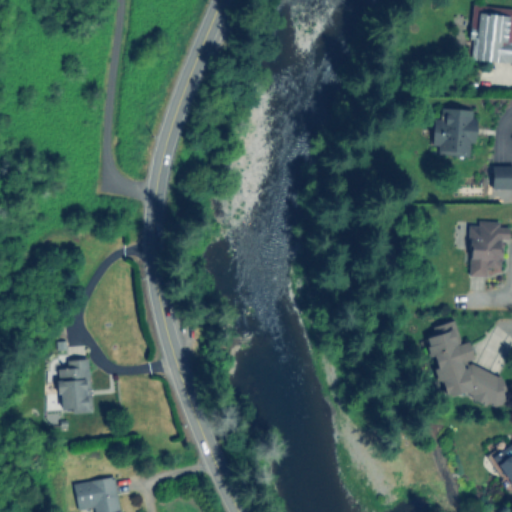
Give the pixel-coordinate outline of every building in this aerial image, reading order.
[(511,62),(511,40),(508,40),(509,34),(511,35),(511,31),(511,7),(471,4),(466,58),(511,62)] [(471,109),(438,107),(438,119),(431,118),(429,145),(437,145),(436,152),(467,154),(468,141),(473,142),(475,117),(470,117),(471,109)] [(511,187),(511,166),(490,166),(490,187),(511,187)] [(467,276),(484,276),(484,267),(500,267),(500,238),(506,238),(506,226),(497,226),(497,220),(475,220),(475,226),(467,226),(467,276)] [(475,373),(466,340),(454,344),(449,329),(424,336),(441,397),(464,391),(469,406),(504,396),(496,367),(475,373)] [(90,411),(86,358),(64,359),(65,367),(55,368),(58,409),(70,408),(70,413),(90,411)] [(511,441),(490,456),(511,489),(511,488),(511,441)] [(118,511),(112,475),(70,483),(75,510),(92,507),(92,511),(118,511)]
